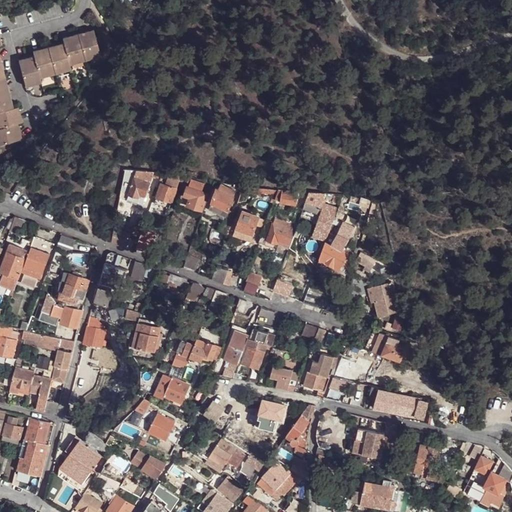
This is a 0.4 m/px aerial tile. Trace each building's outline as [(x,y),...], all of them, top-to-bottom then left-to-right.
[(80,36),(87,61),(101,58),(94,32),(80,36)] [(66,45),(71,66),(87,61),(80,36),(64,40),(66,45)] [(50,49),(56,75),(72,70),(71,66),(66,45),(50,49)] [(36,58),(41,79),(56,75),(50,49),(34,54),(36,58)] [(26,88),(43,84),(41,79),(36,58),(20,62),(26,88)] [(2,63),(0,64),(0,98),(11,95),(2,63)] [(11,95),(0,98),(0,114),(15,111),(11,95)] [(0,130),(19,125),(24,124),(21,109),(15,111),(0,114),(0,130)] [(0,146),(23,141),(19,125),(0,130),(0,146)] [(126,170),(120,200),(124,201),(125,198),(144,204),(155,170),(126,170)] [(182,174),(173,173),(169,184),(172,186),(173,182),(178,184),(182,174)] [(193,179),(190,186),(202,191),(205,184),(193,179)] [(173,200),(177,188),(172,186),(169,184),(163,182),(158,194),(173,200)] [(229,210),(234,198),(233,197),(235,191),(221,184),(219,190),(217,189),(213,201),(229,210)] [(202,211),(209,194),(202,191),(190,186),(189,186),(185,195),(191,197),(188,205),(202,211)] [(264,187),(254,186),(253,192),(267,195),(268,193),(277,193),(275,192),(274,188),(264,187)] [(322,207),(324,193),(310,192),(301,217),(315,223),(317,215),(320,216),(323,208),(322,207)] [(283,193),(281,202),(298,205),(299,196),(283,193)] [(326,205),(339,206),(340,196),(327,194),(326,205)] [(229,210),(213,201),(212,208),(227,216),(229,210)] [(260,217),(243,210),(237,227),(254,233),(260,217)] [(15,217),(10,215),(5,229),(11,231),(15,217)] [(11,231),(10,233),(13,233),(19,235),(25,220),(15,217),(11,231)] [(297,228),(275,219),(267,240),(289,248),(297,228)] [(327,232),(330,224),(324,222),(321,230),(327,232)] [(254,233),(237,227),(234,234),(245,238),(252,241),(254,233)] [(112,243),(123,246),(130,232),(115,228),(112,243)] [(143,231),(137,248),(150,253),(156,236),(143,231)] [(234,234),(227,232),(226,234),(226,235),(226,237),(227,238),(227,239),(227,241),(228,242),(229,243),(230,243),(231,244),(232,245),(233,245),(235,246),(236,246),(244,242),(245,238),(234,234)] [(70,256),(76,239),(62,234),(57,247),(70,256)] [(332,244),(337,237),(332,234),(327,241),(332,244)] [(332,244),(342,252),(350,241),(339,234),(337,237),(332,244)] [(55,244),(34,236),(32,241),(30,246),(51,253),(55,244)] [(20,247),(29,250),(30,246),(32,241),(23,238),(20,247)] [(327,241),(326,240),(321,257),(339,271),(347,256),(342,252),(332,244),(327,241)] [(8,252),(24,258),(26,258),(29,250),(20,247),(11,244),(8,252)] [(350,244),(347,250),(353,253),(356,250),(357,248),(350,244)] [(51,253),(30,246),(29,250),(26,258),(23,266),(43,272),(51,253)] [(18,276),(24,258),(8,252),(1,270),(7,272),(18,276)] [(129,269),(132,259),(112,252),(109,253),(106,262),(129,269)] [(200,257),(189,253),(184,265),(195,269),(200,257)] [(321,257),(319,262),(337,274),(339,271),(321,257)] [(360,259),(358,265),(369,271),(372,266),(360,259)] [(149,265),(137,261),(131,279),(144,280),(149,265)] [(129,269),(106,262),(102,276),(101,282),(123,289),(129,269)] [(60,289),(64,291),(71,272),(74,273),(76,266),(68,263),(65,270),(60,289)] [(42,278),(43,272),(23,266),(22,270),(42,278)] [(214,280),(230,286),(234,275),(218,269),(214,280)] [(250,270),(247,279),(259,283),(262,274),(250,270)] [(18,276),(7,272),(1,285),(14,290),(14,288),(8,286),(11,279),(17,282),(18,276)] [(71,272),(64,291),(81,297),(83,298),(90,279),(74,273),(71,272)] [(24,274),(21,282),(35,287),(38,279),(24,274)] [(161,281),(167,283),(170,276),(164,274),(161,281)] [(170,274),(170,276),(167,283),(169,283),(175,285),(185,288),(188,284),(181,278),(170,274)] [(389,281),(370,287),(375,302),(379,316),(398,309),(389,281)] [(195,292),(201,294),(203,289),(198,283),(195,292)] [(99,287),(95,300),(110,306),(114,292),(99,287)] [(375,302),(370,287),(366,288),(371,304),(375,302)] [(206,299),(212,301),(217,290),(212,288),(210,294),(208,293),(206,299)] [(59,296),(76,302),(81,297),(64,291),(60,289),(59,296)] [(195,292),(191,290),(187,300),(193,302),(201,294),(195,292)] [(212,301),(211,306),(216,308),(228,299),(226,294),(217,290),(212,301)] [(304,302),(319,307),(322,296),(308,291),(304,302)] [(65,307),(54,304),(55,303),(56,302),(48,293),(40,319),(57,324),(59,316),(62,317),(65,307)] [(82,310),(66,305),(65,307),(62,317),(61,322),(78,327),(82,310)] [(135,310),(128,308),(126,317),(137,320),(141,312),(135,310)] [(392,329),(402,330),(404,316),(394,314),(392,329)] [(88,326),(101,329),(102,326),(99,320),(90,318),(88,326)] [(141,322),(163,328),(164,324),(142,318),(141,322)] [(28,323),(29,323),(23,321),(21,329),(24,330),(26,330),(27,326),(28,323)] [(163,328),(141,322),(134,346),(157,353),(160,341),(164,342),(165,337),(161,337),(163,328)] [(318,327),(306,323),(302,334),(314,338),(318,327)] [(14,357),(19,333),(12,331),(13,328),(3,325),(0,325),(0,326),(0,353),(4,355),(14,357)] [(59,326),(58,332),(76,334),(77,329),(59,326)] [(103,348),(107,331),(101,329),(88,326),(83,343),(103,348)] [(326,330),(318,327),(314,338),(314,340),(322,343),(326,330)] [(249,337),(244,349),(244,348),(239,361),(259,369),(265,352),(268,344),(272,346),(276,335),(254,328),(249,337)] [(26,330),(24,330),(23,337),(37,341),(36,345),(57,351),(59,346),(73,349),(74,342),(30,331),(26,330)] [(238,364),(239,361),(244,348),(249,335),(237,330),(227,360),(238,364)] [(389,337),(380,333),(373,352),(382,355),(388,341),(389,337)] [(389,337),(388,341),(398,345),(400,339),(390,335),(389,337)] [(208,343),(217,346),(218,345),(219,342),(209,338),(208,343)] [(195,347),(196,345),(183,339),(173,364),(180,365),(185,367),(187,367),(187,365),(191,357),(195,347)] [(208,343),(198,339),(196,345),(195,347),(191,357),(202,361),(203,361),(211,363),(212,359),(203,355),(208,343)] [(382,355),(401,362),(406,348),(398,345),(388,341),(382,355)] [(217,346),(208,343),(203,355),(212,359),(213,359),(216,352),(217,346)] [(323,353),(312,349),(309,358),(312,359),(321,361),(323,353)] [(56,366),(54,372),(66,375),(72,353),(60,350),(57,361),(56,366)] [(304,385),(318,390),(322,391),(323,390),(327,376),(334,356),(323,353),(321,361),(312,359),(305,381),(304,385)] [(17,362),(23,363),(25,355),(19,354),(17,362)] [(104,358),(94,356),(93,361),(102,364),(104,358)] [(334,356),(327,376),(330,377),(338,357),(334,356)] [(335,377),(349,380),(356,382),(360,372),(357,371),(359,365),(351,362),(352,361),(342,357),(339,366),(335,377)] [(113,359),(110,369),(120,371),(120,370),(121,368),(120,366),(120,364),(119,361),(118,360),(113,359)] [(8,380),(13,381),(15,371),(16,367),(17,363),(17,362),(16,362),(15,362),(14,362),(12,363),(11,364),(10,365),(10,366),(10,368),(11,370),(8,380)] [(172,377),(181,381),(186,369),(177,366),(172,377)] [(278,379),(276,386),(294,390),(299,379),(301,374),(293,372),(293,370),(273,366),(271,377),(278,379)] [(24,386),(31,388),(34,377),(35,371),(16,367),(15,371),(13,381),(11,390),(20,392),(21,388),(23,389),(24,386)] [(34,377),(41,379),(42,377),(44,369),(35,367),(35,371),(34,377)] [(223,375),(232,376),(234,370),(225,368),(223,375)] [(44,369),(42,377),(44,379),(52,381),(54,372),(50,371),(44,369)] [(170,382),(172,377),(165,373),(163,378),(170,382)] [(164,395),(182,403),(191,385),(181,381),(172,377),(170,382),(164,395)] [(348,382),(349,380),(335,377),(330,387),(345,391),(346,388),(350,389),(352,383),(348,382)] [(44,379),(43,385),(50,387),(52,381),(44,379)] [(294,390),(302,392),(304,385),(305,381),(299,379),(294,390)] [(397,390),(410,394),(411,387),(399,384),(397,390)] [(37,409),(44,411),(47,400),(50,387),(43,385),(37,409)] [(379,388),(373,386),(371,395),(377,396),(380,388),(379,388)] [(420,398),(420,397),(383,388),(380,388),(377,396),(375,406),(415,416),(415,415),(420,398)] [(150,402),(144,398),(137,406),(146,410),(150,402)] [(430,401),(420,398),(415,415),(425,418),(430,401)] [(44,411),(57,414),(60,403),(47,400),(44,411)] [(225,408),(213,400),(205,413),(217,421),(225,408)] [(304,412),(301,416),(306,419),(307,417),(311,417),(312,417),(316,406),(309,404),(304,412)] [(158,413),(150,431),(167,439),(167,438),(172,429),(175,421),(158,413)] [(429,423),(437,424),(435,415),(431,414),(429,423)] [(10,415),(8,423),(16,425),(18,418),(10,415)] [(301,416),(287,435),(292,439),(298,444),(306,450),(306,449),(306,440),(299,435),(309,422),(306,419),(301,416)] [(31,418),(26,440),(45,444),(50,422),(31,418)] [(20,437),(22,427),(16,425),(8,423),(7,423),(4,434),(20,437)] [(385,432),(359,426),(357,436),(366,439),(363,450),(379,454),(382,444),(385,432)] [(172,429),(167,438),(177,443),(181,433),(172,429)] [(394,434),(385,432),(382,444),(392,446),(394,434)] [(20,437),(4,434),(3,441),(18,445),(20,437)] [(366,439),(357,436),(354,448),(363,450),(366,439)] [(69,454),(59,468),(82,484),(101,457),(74,437),(64,450),(69,454)] [(224,451),(229,444),(221,439),(216,446),(224,451)] [(41,475),(49,445),(45,444),(26,440),(24,440),(20,456),(21,457),(18,469),(41,475)] [(209,457),(216,447),(209,443),(203,453),(209,457)] [(420,443),(414,472),(422,474),(421,478),(440,482),(441,476),(446,477),(447,473),(442,472),(447,451),(428,447),(429,445),(420,443)] [(231,455),(228,459),(237,465),(244,454),(229,444),(224,451),(231,455)] [(306,450),(298,444),(296,448),(304,454),(306,450)] [(209,457),(224,466),(228,459),(231,455),(224,451),(216,446),(216,447),(209,457)] [(143,452),(139,450),(134,456),(145,463),(150,456),(151,455),(143,452)] [(251,452),(245,462),(253,467),(259,457),(251,452)] [(167,463),(151,455),(150,456),(164,466),(167,463)] [(145,463),(134,456),(131,461),(142,468),(145,463)] [(157,478),(164,466),(150,456),(145,463),(142,468),(157,478)] [(293,464),(291,468),(308,480),(308,472),(305,470),(307,461),(304,460),(297,456),(293,464)] [(493,462),(481,456),(475,469),(486,475),(493,462)] [(209,457),(206,463),(220,472),(224,466),(209,457)] [(511,480),(511,468),(499,458),(485,488),(487,488),(482,499),(491,503),(500,507),(509,488),(503,485),(506,479),(511,482),(511,480)] [(173,465),(181,471),(183,467),(175,462),(173,465)] [(276,462),(262,475),(276,489),(289,475),(276,462)] [(189,471),(183,467),(181,471),(178,476),(184,479),(189,471)] [(276,489),(262,475),(256,482),(271,496),(277,490),(276,489)] [(289,475),(276,489),(277,490),(282,495),(296,481),(289,475)] [(397,488),(368,482),(365,495),(356,494),(354,502),(393,510),(397,488)] [(485,488),(474,482),(468,493),(468,494),(468,495),(468,496),(469,496),(469,497),(470,497),(470,498),(480,503),(482,499),(487,488),(485,488)] [(236,483),(228,493),(231,496),(234,498),(236,500),(244,489),(236,483)] [(213,489),(207,484),(202,491),(209,495),(213,489)] [(94,488),(90,486),(85,492),(89,495),(94,488)] [(158,486),(154,492),(167,502),(166,504),(173,508),(179,500),(158,486)] [(460,499),(463,490),(456,486),(451,494),(460,499)] [(200,507),(205,510),(219,493),(213,489),(209,495),(200,507)] [(282,495),(277,490),(271,496),(277,501),(282,495)] [(106,507),(108,508),(119,493),(116,491),(106,507)] [(95,511),(99,508),(102,504),(89,495),(85,492),(83,496),(75,506),(84,511),(95,511)] [(129,511),(135,506),(119,493),(108,508),(113,511),(129,511)] [(207,511),(227,511),(234,504),(219,493),(205,510),(207,511)] [(250,505),(256,498),(251,495),(245,501),(250,505)] [(264,511),(268,508),(256,498),(250,505),(244,511),(264,511)] [(480,503),(489,507),(491,503),(482,499),(480,503)] [(145,511),(166,511),(153,501),(145,511)] [(289,502),(283,510),(286,511),(298,511),(300,509),(289,502)]
